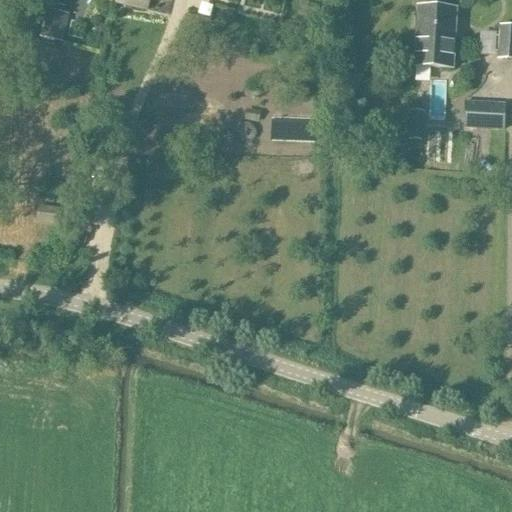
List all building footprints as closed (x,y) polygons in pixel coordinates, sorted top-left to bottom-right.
[(456,9),(417,7),(414,67),(453,69),(456,9)] [(63,35),(65,35),(69,15),(44,11),(39,39),(62,43),(63,35)] [(511,61),(511,27),(498,26),(496,60),(511,61)] [(494,55),(495,33),(479,33),(478,55),(494,55)] [(503,131),(505,104),(464,101),(463,129),(503,131)] [(408,141),(421,141),(422,112),(409,112),(408,141)]
